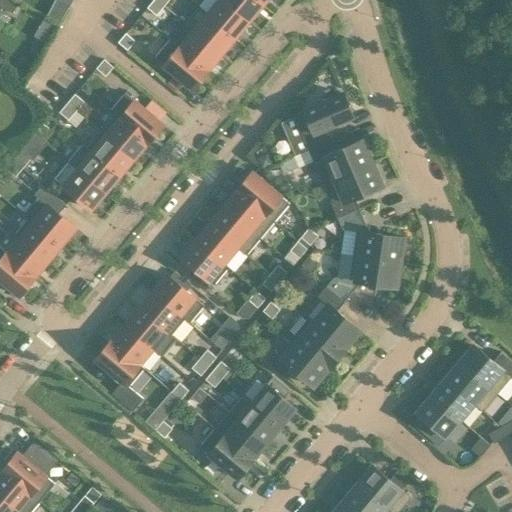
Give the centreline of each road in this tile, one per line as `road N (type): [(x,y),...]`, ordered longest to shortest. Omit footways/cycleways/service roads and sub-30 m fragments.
road 1 (residential): [(354,0),(401,133),(445,219),(448,262),(435,307),(355,408)]
road 2 (residential): [(321,9),(318,40),(91,316),(50,331)]
road 3 (residential): [(50,331),(59,293),(293,23),(321,9)]
road 4 (residential): [(355,408),(268,511)]
road 5 (residential): [(355,408),(454,484)]
